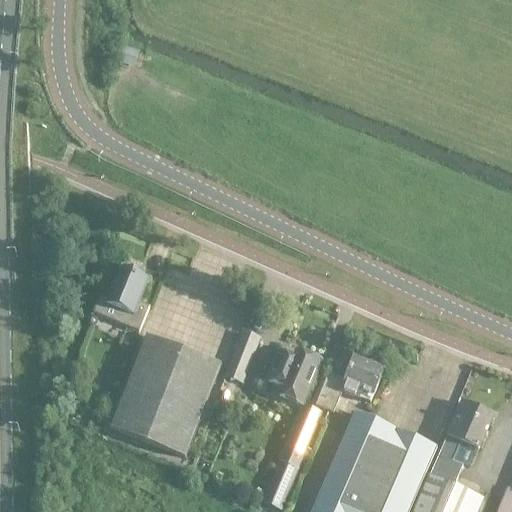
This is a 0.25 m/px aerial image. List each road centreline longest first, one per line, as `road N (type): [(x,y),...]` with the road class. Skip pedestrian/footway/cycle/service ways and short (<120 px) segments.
road 1 (tertiary): [(511,337),(139,163),(98,136),(75,115),(58,63),(60,0)]
road 2 (primary): [(0,354),(0,128)]
